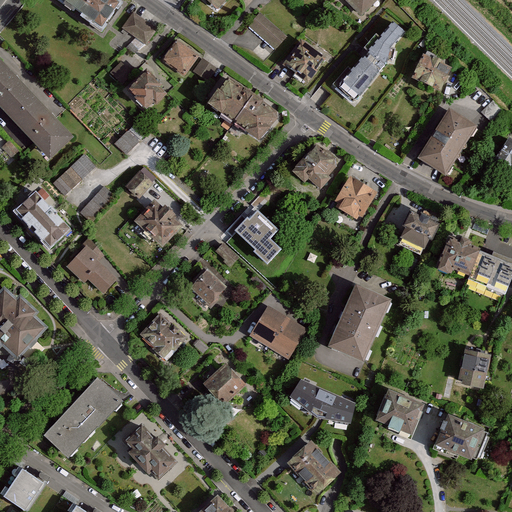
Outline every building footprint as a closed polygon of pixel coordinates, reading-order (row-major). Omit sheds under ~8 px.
[(120,11),(103,0),(57,0),(53,7),(102,39),(120,11)] [(197,0),(217,16),(230,0),(197,0)] [(372,0),(342,0),(340,2),(362,23),(378,5),(372,0)] [(257,15),(245,30),(272,52),(284,38),(257,15)] [(132,16),(120,32),(143,48),(155,32),(132,16)] [(394,32),(370,60),(372,63),(367,69),(363,66),(342,91),(359,105),(386,73),(392,55),(403,40),(394,32)] [(300,45),(280,70),(303,88),(323,63),(300,45)] [(175,46),(162,65),(183,80),(197,61),(175,46)] [(450,67),(423,53),(412,76),(441,90),(450,67)] [(214,71),(200,61),(191,74),(205,84),(214,71)] [(117,63),(105,75),(116,85),(127,73),(117,63)] [(0,67),(0,116),(48,168),(73,144),(0,67)] [(167,101),(146,79),(126,99),(144,118),(153,109),(156,112),(167,101)] [(253,108),(227,87),(208,113),(234,133),(253,108)] [(493,101),(482,112),(490,120),(501,108),(493,101)] [(257,150),(276,125),(253,108),(234,133),(257,150)] [(449,116),(422,159),(447,175),(475,133),(449,116)] [(130,129),(116,143),(127,155),(141,141),(130,129)] [(511,142),(509,141),(496,163),(511,172),(511,142)] [(313,150),(290,179),(307,192),(310,189),(321,197),(330,187),(324,182),(335,168),(313,150)] [(81,158),(50,188),(63,201),(94,171),(81,158)] [(137,174),(120,193),(135,206),(151,188),(137,174)] [(349,177),(333,204),(359,219),(374,191),(349,177)] [(102,189),(78,214),(90,226),(114,202),(102,189)] [(41,196),(14,220),(49,259),(70,240),(49,217),(40,207),(46,202),(41,196)] [(407,202),(397,222),(402,225),(397,234),(419,245),(423,236),(429,239),(439,219),(407,202)] [(152,207),(132,229),(162,255),(182,232),(174,225),(177,222),(164,211),(160,215),(152,207)] [(269,238),(278,230),(258,211),(249,221),(247,218),(235,230),(256,250),(254,252),(267,264),(281,249),(269,238)] [(482,254),(446,237),(433,264),(442,268),(438,276),(448,281),(452,274),(469,282),(482,254)] [(103,257),(87,241),(82,245),(87,251),(65,272),(82,289),(87,284),(100,298),(114,286),(94,266),(103,257)] [(223,244),(216,252),(230,266),(238,258),(223,244)] [(511,266),(484,255),(472,284),(510,299),(511,293),(511,266)] [(208,268),(189,288),(208,307),(227,287),(208,268)] [(353,279),(326,344),(363,359),(389,296),(353,279)] [(2,298),(0,300),(0,355),(15,369),(45,336),(34,325),(39,320),(19,302),(13,309),(2,298)] [(268,306),(250,336),(270,348),(288,318),(268,306)] [(159,317),(138,341),(164,365),(186,341),(159,317)] [(288,318),(270,348),(291,361),(308,330),(288,318)] [(463,355),(456,385),(482,392),(490,362),(463,355)] [(225,369),(202,390),(225,414),(247,393),(225,369)] [(99,378),(44,435),(67,457),(122,401),(99,378)] [(355,405),(301,381),(290,397),(318,419),(350,423),(355,405)] [(423,414),(389,399),(375,430),(410,445),(423,414)] [(447,422),(433,455),(474,471),(487,438),(447,422)] [(142,435),(124,451),(133,461),(130,464),(148,483),(151,480),(159,488),(175,472),(163,459),(168,455),(155,441),(151,444),(142,435)] [(312,442),(288,465),(317,496),(342,473),(312,442)] [(23,468),(3,498),(25,511),(26,511),(46,483),(23,468)] [(226,511),(217,502),(205,511),(226,511)]
